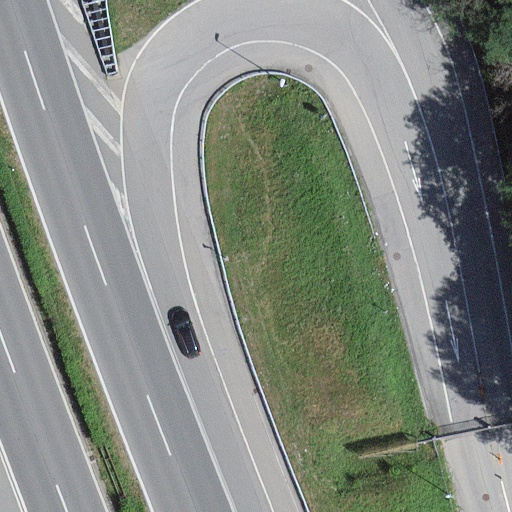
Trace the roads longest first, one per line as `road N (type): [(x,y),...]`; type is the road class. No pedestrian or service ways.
road 1 (motorway): [(251,511),(154,246),(141,166),(155,77),(170,54),(211,24),(298,16),(348,37),(374,68),(420,202),(467,429)]
road 2 (motorway): [(191,511),(7,0)]
road 3 (motorway): [(508,421),(437,94),(394,0)]
road 4 (motorway): [(0,338),(66,511)]
